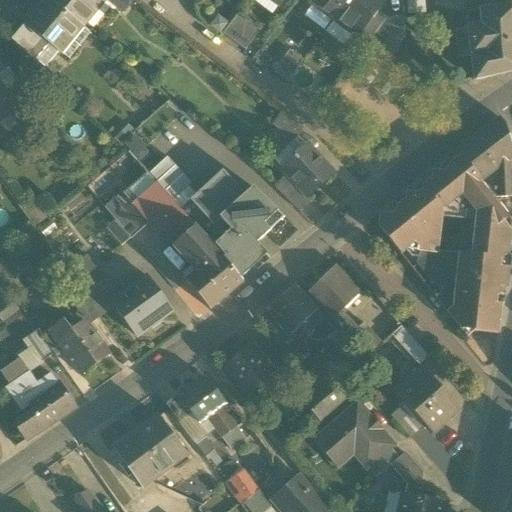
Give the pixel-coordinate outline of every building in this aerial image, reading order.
[(82,29),(80,27),(47,0),(42,0),(22,25),(47,46),(57,54),(60,56),(61,55),(58,53),(79,27),(82,30),(82,29)] [(47,0),(80,27),(102,0),(47,0)] [(104,0),(121,13),(131,0),(104,0)] [(270,0),(250,0),(271,16),(279,6),(271,0),(270,0)] [(312,0),(311,3),(333,19),(347,0),(312,0)] [(381,0),(347,0),(333,19),(355,36),(355,35),(368,44),(374,35),(386,18),(375,9),(381,0)] [(405,0),(407,16),(424,15),(423,0),(405,0)] [(508,8),(507,0),(484,0),(486,10),(508,8)] [(324,32),(333,19),(311,3),(301,15),(324,32)] [(511,7),(508,8),(486,10),(480,11),(479,11),(480,27),(467,28),(473,82),(511,72),(511,7)] [(222,35),(244,52),(260,30),(238,14),(222,35)] [(374,35),(395,50),(403,39),(401,17),(386,18),(374,35)] [(333,19),(324,32),(346,48),(355,36),(333,19)] [(9,41),(33,63),(35,61),(47,46),(22,25),(9,41)] [(61,55),(60,56),(63,59),(86,32),(82,29),(82,30),(79,27),(58,53),(61,55)] [(44,69),(57,54),(47,46),(35,61),(44,69)] [(273,73),(286,83),(303,61),(289,51),(273,73)] [(8,69),(0,74),(0,86),(14,106),(23,99),(17,90),(21,87),(8,69)] [(409,86),(411,100),(435,97),(433,83),(409,86)] [(0,117),(15,107),(14,106),(0,86),(0,117)] [(15,107),(0,117),(0,126),(7,135),(25,122),(15,107)] [(274,125),(294,140),(302,129),(282,114),(274,125)] [(508,219),(510,221),(511,221),(511,175),(511,149),(505,126),(499,119),(457,151),(461,156),(508,219)] [(130,134),(119,145),(137,164),(148,153),(130,134)] [(274,162),(280,169),(303,149),(296,142),(274,162)] [(291,181),(307,198),(333,175),(306,146),(303,149),(280,169),(287,176),(291,181)] [(470,255),(436,250),(441,217),(441,216),(440,216),(441,209),(482,215),(480,234),(499,237),(501,224),(502,223),(508,219),(461,156),(448,165),(448,174),(439,173),(432,172),(431,179),(422,186),(421,195),(412,194),(405,193),(404,201),(395,208),(394,217),(386,216),(378,216),(377,227),(400,256),(406,251),(406,248),(417,250),(416,252),(418,252),(416,262),(430,264),(429,276),(442,278),(440,295),(435,299),(467,339),(474,333),(497,335),(501,308),(503,308),(505,297),(502,293),(506,289),(507,271),(509,271),(511,259),(507,254),(505,252),(503,253),(496,252),(496,246),(479,245),(476,265),(469,264),(471,255),(470,255)] [(166,158),(149,174),(173,200),(188,187),(191,184),(166,158)] [(439,165),(439,173),(448,174),(448,165),(446,161),(439,165)] [(181,209),(180,210),(200,232),(203,235),(215,248),(216,248),(225,258),(223,260),(240,280),(266,255),(256,244),(250,238),(254,235),(260,241),(283,219),(252,188),(244,196),(238,201),(234,197),(240,192),(222,172),(196,196),(181,209)] [(122,194),(132,204),(156,184),(146,173),(122,194)] [(274,188),(299,213),(311,203),(307,198),(291,181),(288,183),(283,179),(274,188)] [(412,187),(412,194),(421,195),(422,186),(418,182),(412,187)] [(149,224),(152,221),(151,221),(172,202),(156,184),(132,204),(149,224)] [(173,200),(181,209),(196,196),(188,187),(173,200)] [(244,196),(240,192),(234,197),(238,201),(244,196)] [(182,255),(190,247),(203,235),(200,232),(180,210),(172,202),(151,221),(152,221),(182,255)] [(130,239),(130,240),(149,224),(132,204),(114,220),(115,222),(130,239)] [(386,209),(386,216),(394,217),(395,208),(392,204),(386,209)] [(441,216),(441,217),(474,222),(470,255),(471,255),(469,264),(476,265),(479,245),(496,246),(496,252),(503,253),(505,252),(507,254),(511,249),(511,245),(511,244),(511,236),(502,223),(501,224),(499,237),(480,234),(482,215),(441,209),(440,216),(441,216)] [(106,230),(121,247),(130,239),(115,222),(106,230)] [(215,248),(203,235),(190,247),(202,262),(205,259),(209,263),(185,282),(208,311),(242,282),(240,280),(223,260),(225,258),(216,248),(215,248)] [(250,238),(256,244),(260,241),(254,235),(250,238)] [(1,261),(14,278),(27,268),(15,251),(1,261)] [(73,281),(85,298),(105,283),(92,267),(73,281)] [(307,294),(332,320),(338,314),(360,293),(335,267),(307,294)] [(112,307),(134,338),(171,310),(148,279),(118,301),(111,306),(112,307)] [(90,324),(99,317),(85,298),(73,281),(61,290),(79,314),(81,312),(90,324)] [(118,301),(105,283),(85,298),(99,317),(112,307),(111,306),(118,301)] [(288,335),(301,323),(317,309),(295,286),(266,310),(288,335)] [(0,303),(0,320),(2,323),(18,311),(8,298),(0,303)] [(301,323),(328,352),(343,339),(317,309),(301,323)] [(345,337),(349,341),(357,334),(338,314),(332,320),(331,321),(345,337)] [(53,333),(61,343),(73,334),(65,324),(53,333)] [(86,324),(73,334),(61,343),(59,345),(65,353),(81,376),(109,356),(86,324)] [(390,337),(419,367),(429,359),(401,327),(390,337)] [(349,341),(365,360),(367,359),(380,347),(363,328),(357,334),(349,341)] [(42,362),(53,355),(42,339),(37,332),(26,340),(31,347),(42,362)] [(52,332),(42,339),(53,355),(56,359),(65,353),(59,345),(61,343),(53,333),(52,332)] [(275,375),(268,367),(251,346),(223,369),(237,386),(246,398),(257,390),(275,375)] [(17,357),(18,359),(30,375),(43,365),(42,362),(31,347),(17,357)] [(15,384),(30,375),(18,359),(0,373),(0,374),(9,388),(15,384)] [(423,426),(431,435),(459,410),(423,370),(421,371),(424,374),(412,384),(409,381),(395,394),(406,406),(423,426)] [(304,383),(313,393),(327,381),(318,371),(304,383)] [(424,374),(421,371),(409,381),(412,384),(424,374)] [(29,405),(43,396),(37,386),(30,375),(15,384),(29,405)] [(50,377),(37,386),(43,396),(57,387),(50,377)] [(191,415),(198,425),(206,419),(221,407),(225,404),(205,379),(180,399),(179,399),(191,415)] [(302,403),(319,422),(344,400),(327,381),(313,393),(302,403)] [(22,410),(29,405),(15,384),(9,388),(8,389),(22,410)] [(29,405),(34,412),(44,427),(73,408),(58,386),(57,387),(43,396),(29,405)] [(165,406),(179,424),(191,415),(179,399),(180,399),(178,397),(165,406)] [(355,455),(366,469),(390,449),(392,447),(380,432),(376,432),(369,423),(369,420),(357,405),(314,442),(330,461),(347,446),(355,455)] [(392,418),(409,438),(423,426),(406,406),(392,418)] [(215,431),(221,438),(236,427),(221,407),(206,419),(213,428),(215,431)] [(26,439),(44,427),(34,412),(16,424),(26,439)] [(191,415),(179,424),(195,446),(205,438),(215,431),(213,428),(206,419),(198,425),(191,415)] [(113,451),(141,489),(186,455),(158,417),(113,451)] [(245,440),(236,427),(221,438),(231,451),(245,440)] [(205,438),(195,446),(204,458),(213,452),(214,451),(205,438)] [(347,446),(330,461),(338,470),(355,455),(347,446)] [(375,479),(390,465),(398,459),(390,449),(366,469),(375,479)] [(213,452),(204,458),(212,469),(221,463),(213,452)] [(401,456),(398,459),(390,465),(407,486),(422,474),(405,455),(401,457),(401,456)] [(240,507),(259,492),(243,471),(224,485),(240,507)] [(275,503),(299,482),(295,477),(271,499),(275,503)] [(275,503),(283,511),(308,511),(318,503),(299,482),(275,503)] [(73,502),(80,511),(100,511),(86,492),(73,502)] [(240,507),(243,511),(265,511),(271,508),(259,492),(240,507)] [(397,511),(401,495),(387,492),(383,511),(397,511)] [(401,495),(397,511),(438,511),(437,511),(439,503),(401,495)] [(325,511),(326,511),(318,503),(308,511),(325,511)]
